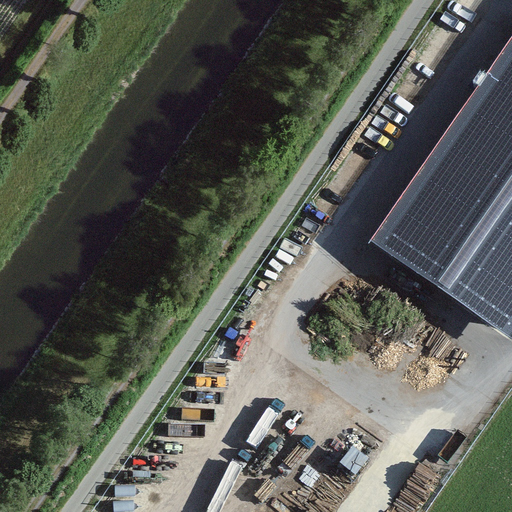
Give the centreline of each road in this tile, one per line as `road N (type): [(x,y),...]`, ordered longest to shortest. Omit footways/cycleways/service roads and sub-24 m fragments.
road 1 (track): [(26,511),(384,0)]
road 2 (unclassified): [(427,0),(72,511)]
road 3 (track): [(73,0),(0,108)]
road 4 (unknown): [(511,351),(411,430)]
